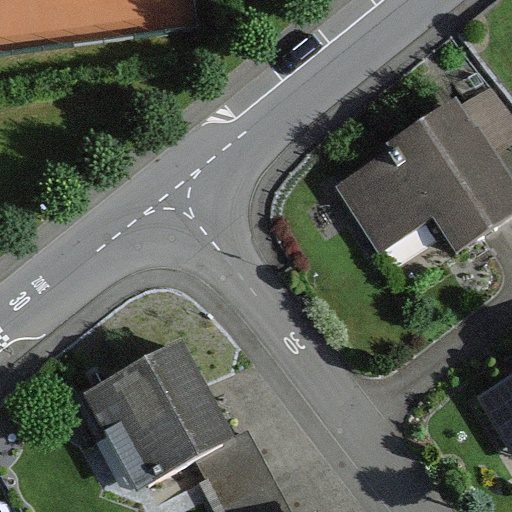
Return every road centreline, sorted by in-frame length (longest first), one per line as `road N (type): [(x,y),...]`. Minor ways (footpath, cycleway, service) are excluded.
road 1 (residential): [(174,193),(415,511)]
road 2 (residential): [(420,0),(174,193)]
road 3 (residential): [(174,193),(0,331)]
